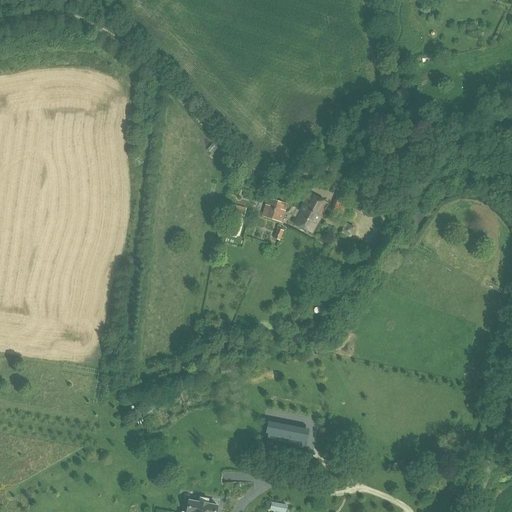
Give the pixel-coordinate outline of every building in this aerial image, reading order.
[(403,89),(402,89),(401,89),(400,90),(399,90),(398,91),(397,92),(396,93),(396,94),(396,95),(396,96),(396,97),(396,99),(397,100),(398,101),(399,101),(400,102),(401,102),(402,102),(403,102),(404,102),(405,102),(406,101),(407,100),(408,99),(409,98),(409,97),(409,96),(409,95),(409,93),(408,92),(407,91),(406,90),(404,89),(403,89)] [(355,197),(366,202),(369,195),(357,190),(355,197)] [(330,209),(342,214),(349,197),(337,193),(330,209)] [(293,222),(313,233),(329,205),(308,194),(293,222)] [(262,216),(282,221),(287,206),(267,199),(262,216)] [(245,215),(246,208),(233,205),(232,211),(245,215)] [(340,233),(351,237),(355,227),(345,222),(340,233)] [(273,238),(281,241),(284,231),(277,228),(273,238)] [(377,228),(368,245),(376,250),(385,233),(377,228)] [(270,422),(265,444),(302,451),(306,430),(270,422)] [(215,511),(217,505),(207,503),(208,498),(199,497),(198,502),(189,500),(187,511),(215,511)]
